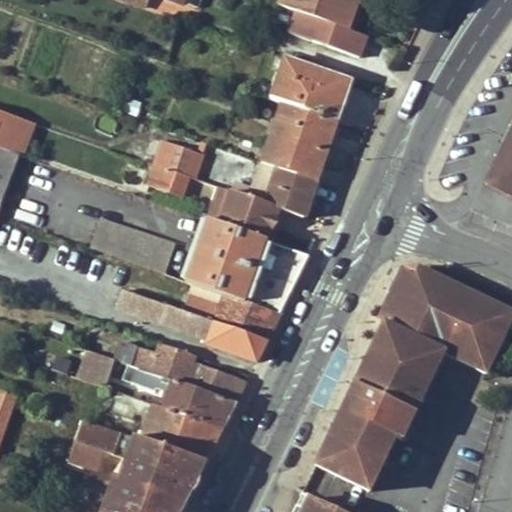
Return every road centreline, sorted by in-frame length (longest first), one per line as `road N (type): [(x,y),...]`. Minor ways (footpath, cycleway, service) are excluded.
road 1 (secondary): [(377,215),(227,511)]
road 2 (secondary): [(464,27),(377,215)]
road 3 (residential): [(511,267),(377,215)]
